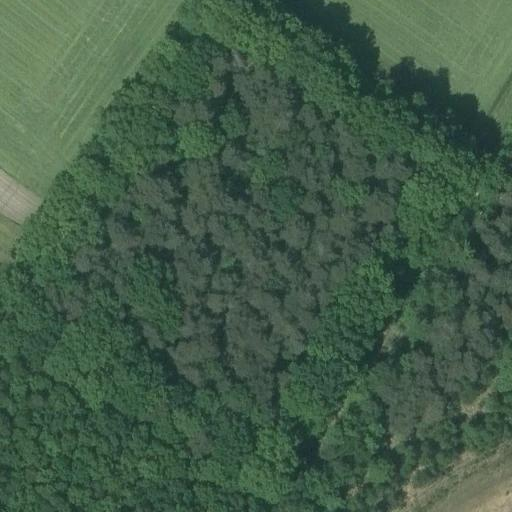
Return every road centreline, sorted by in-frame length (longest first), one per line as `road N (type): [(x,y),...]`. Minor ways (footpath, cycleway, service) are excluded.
road 1 (track): [(401,305),(269,511)]
road 2 (track): [(511,106),(401,305)]
